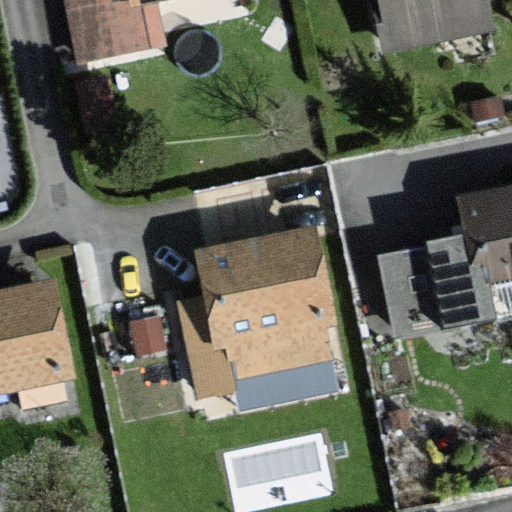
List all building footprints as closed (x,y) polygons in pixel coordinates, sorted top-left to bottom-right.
[(70,0),(82,56),(164,39),(155,0),(70,0)] [(379,0),(389,46),(492,25),(487,0),(379,0)] [(511,187),(470,194),(477,237),(435,243),(447,318),(501,310),(496,282),(511,279),(511,187)] [(238,386),(236,375),(333,355),(325,315),(333,314),(315,227),(205,250),(214,293),(183,299),(202,394),(238,386)] [(58,282),(0,293),(0,387),(76,372),(58,282)]
